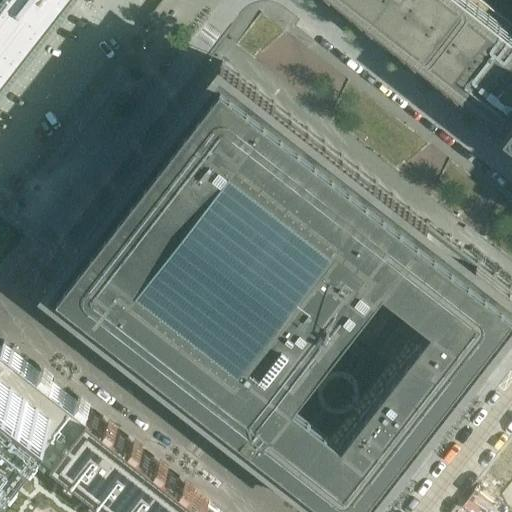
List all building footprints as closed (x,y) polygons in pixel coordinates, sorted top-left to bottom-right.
[(0,0),(0,78),(61,0),(0,0)] [(511,0),(352,0),(449,75),(508,121),(511,115),(511,24),(480,0),(511,0)] [(511,286),(457,244),(223,61),(48,285),(153,367),(154,366),(201,404),(338,511),(364,511),(399,468),(511,323),(511,286)] [(222,511),(4,341),(0,346),(0,511),(222,511)] [(511,479),(501,494),(511,503),(511,479)]
